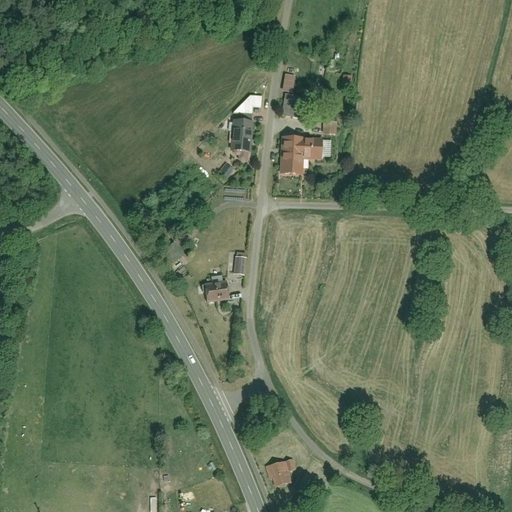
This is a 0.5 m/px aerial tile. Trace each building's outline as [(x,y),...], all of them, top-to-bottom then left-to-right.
[(281,96),(293,97),(295,77),(283,76),(281,96)] [(319,85),(313,107),(325,110),(331,88),(319,85)] [(250,98),(232,115),(241,117),(247,113),(259,113),(261,98),(250,98)] [(283,101),(282,118),(305,120),(307,103),(283,101)] [(230,123),(229,155),(246,155),(247,123),(230,123)] [(334,125),(317,124),(317,135),(334,136),(334,125)] [(279,140),(279,147),(278,147),(278,178),(295,178),(295,161),(318,161),(319,140),(279,140)] [(210,141),(199,153),(219,173),(230,161),(210,141)] [(237,253),(234,275),(243,275),(246,254),(237,253)] [(205,286),(206,303),(230,301),(228,284),(222,284),(221,276),(211,277),(212,284),(205,286)] [(286,469),(274,470),(276,488),(293,486),(291,475),(298,474),(297,460),(286,462),(286,469)]
